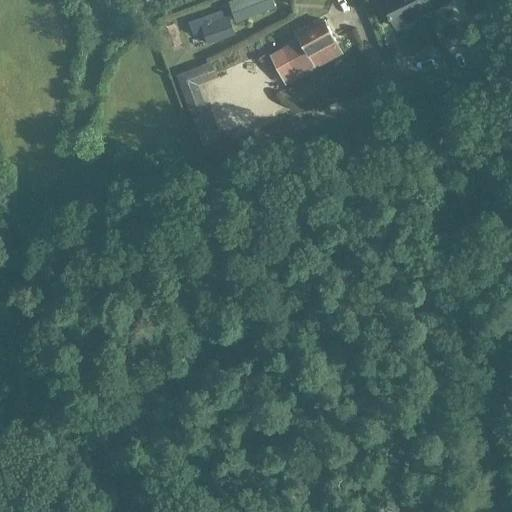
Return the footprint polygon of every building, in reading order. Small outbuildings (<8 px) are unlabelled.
[(233,0),(229,2),(237,21),(276,6),(273,0),(233,0)] [(421,14),(414,0),(383,0),(397,26),(421,14)] [(414,0),(421,14),(448,1),(447,0),(414,0)] [(75,2),(70,29),(87,32),(93,6),(75,2)] [(229,16),(224,18),(222,10),(189,21),(194,35),(204,31),(207,43),(234,34),(229,16)] [(335,41),(335,40),(324,20),(297,35),(299,38),(283,47),(299,76),(341,52),(335,41)] [(166,41),(180,36),(174,21),(160,27),(166,41)] [(209,110),(207,105),(200,85),(219,77),(213,61),(177,74),(192,116),(209,110)]
